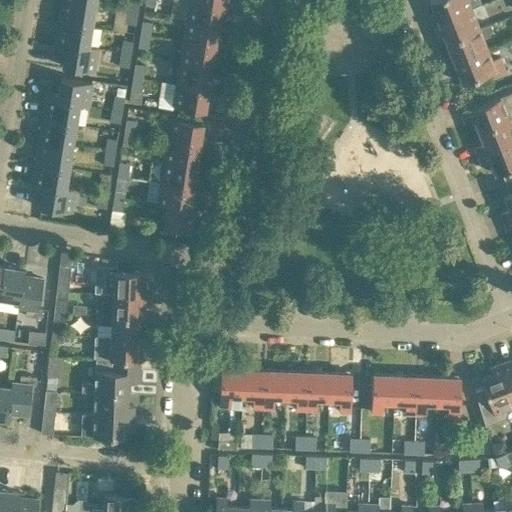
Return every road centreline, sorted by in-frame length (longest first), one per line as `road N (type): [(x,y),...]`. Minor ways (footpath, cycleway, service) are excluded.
road 1 (unclassified): [(509,318),(435,124),(441,87),(408,0)]
road 2 (unclassified): [(201,309),(239,323),(468,334),(509,318)]
road 3 (unclassified): [(229,262),(273,0)]
road 4 (unclassified): [(229,262),(97,246),(73,234),(0,223)]
road 5 (unclassified): [(0,463),(180,472)]
road 6 (unclassified): [(0,165),(28,0)]
road 7 (unclassified): [(180,472),(189,341),(201,309)]
